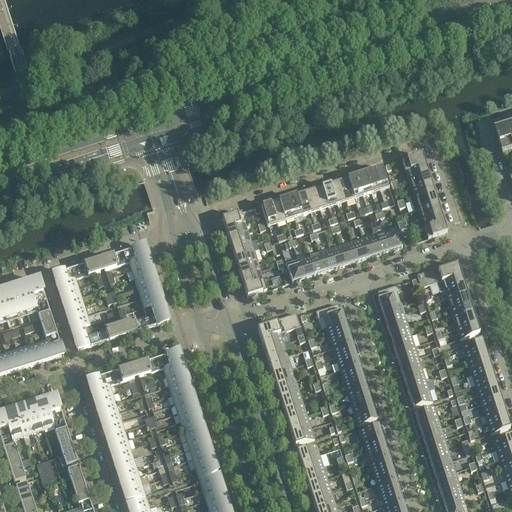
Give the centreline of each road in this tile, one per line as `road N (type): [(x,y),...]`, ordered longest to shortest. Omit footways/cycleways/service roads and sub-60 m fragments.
road 1 (secondary): [(511,5),(146,122)]
road 2 (secondary): [(158,134),(511,21)]
road 3 (residential): [(189,222),(428,148),(464,247)]
road 4 (residential): [(435,511),(361,281)]
road 5 (residential): [(418,511),(343,287)]
road 6 (tertiary): [(287,511),(228,325)]
road 7 (tertiary): [(200,334),(259,511)]
road 8 (residential): [(0,282),(173,227)]
road 9 (secondary): [(146,122),(0,170)]
road 10 (residential): [(464,247),(511,392)]
road 11 (secondary): [(0,186),(144,138)]
road 12 (residential): [(114,511),(70,374)]
road 13 (residential): [(70,374),(200,334)]
road 14 (residential): [(228,325),(343,287)]
